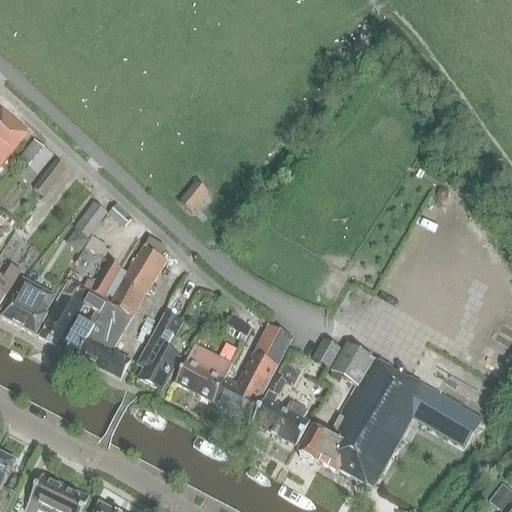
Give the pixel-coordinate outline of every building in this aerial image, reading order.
[(10,157),(29,135),(2,112),(0,114),(0,177),(14,161),(10,157)] [(378,133),(395,145),(407,128),(391,116),(378,133)] [(27,168),(18,179),(28,187),(51,158),(33,143),(19,161),(27,168)] [(65,171),(53,162),(31,190),(42,199),(65,171)] [(194,184),(177,205),(191,216),(208,195),(194,184)] [(105,214),(92,204),(72,231),(86,241),(105,214)] [(130,220),(114,206),(105,216),(121,230),(130,220)] [(167,263),(158,258),(163,249),(149,240),(109,306),(132,320),(167,263)] [(103,301),(120,271),(109,264),(90,294),(71,283),(38,339),(59,350),(76,320),(90,294),(103,301)] [(0,281),(0,306),(20,273),(11,268),(2,282),(0,281)] [(1,320),(35,338),(48,315),(47,314),(56,299),(23,279),(8,304),(5,303),(0,311),(0,318),(1,319),(1,320)] [(100,316),(107,305),(91,295),(84,307),(93,312),(86,326),(76,320),(60,350),(78,359),(88,340),(89,340),(93,342),(102,327),(95,324),(100,316)] [(216,307),(217,302),(213,298),(209,300),(207,305),(211,308),(216,307)] [(132,320),(109,306),(107,305),(100,316),(95,324),(102,327),(93,342),(89,340),(88,340),(78,359),(119,381),(130,363),(113,353),(132,320)] [(179,360),(167,354),(182,326),(165,316),(139,363),(146,367),(138,381),(161,393),(179,360)] [(239,337),(245,326),(231,318),(225,328),(239,337)] [(248,424),(292,340),(268,328),(254,356),(253,356),(237,387),(225,381),(224,381),(212,405),(248,424)] [(328,371),(340,351),(324,342),(313,362),(328,371)] [(464,451),(481,422),(429,392),(347,346),(331,374),(356,388),(338,419),(339,419),(328,438),(312,428),(298,455),(315,464),(315,463),(337,475),(339,473),(372,492),(412,420),(464,451)] [(225,381),(232,367),(195,347),(175,385),(212,405),(224,381),(225,381)] [(296,450),(310,425),(303,421),(307,413),(290,404),(286,412),(274,405),(285,384),(276,379),(251,425),(296,450)] [(2,490),(15,464),(0,455),(0,511),(6,511),(14,497),(2,490)] [(57,511),(68,490),(40,476),(22,511),(57,511)] [(511,511),(511,495),(502,488),(489,505),(498,511),(511,511)] [(80,511),(87,499),(68,490),(57,511),(80,511)]
